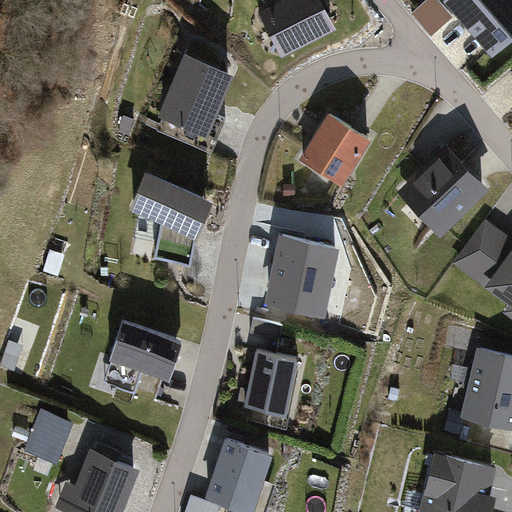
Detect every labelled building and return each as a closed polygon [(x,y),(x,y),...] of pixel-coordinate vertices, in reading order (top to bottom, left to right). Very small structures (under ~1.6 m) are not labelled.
[(326,0),(269,0),(259,5),(282,51),(338,23),(326,0)] [(511,0),(451,0),(495,50),(511,35),(511,0)] [(231,71),(189,54),(164,112),(165,112),(185,120),(206,129),(214,112),(231,71)] [(373,132),(331,107),(302,156),(344,180),(373,132)] [(185,120),(165,112),(159,128),(179,136),(185,120)] [(206,129),(185,120),(179,136),(214,151),(228,118),(214,112),(206,129)] [(449,139),(400,187),(442,230),(491,182),(449,139)] [(212,193),(147,167),(132,203),(164,216),(158,254),(193,262),(196,230),(212,193)] [(511,234),(486,217),(456,263),(511,299),(504,311),(511,316),(511,234)] [(286,231),(274,301),(322,309),(334,239),(286,231)] [(284,320),(254,315),(251,331),(281,336),(284,320)] [(183,335),(124,316),(111,353),(113,354),(144,364),(170,373),(183,335)] [(511,353),(482,347),(467,413),(511,423),(511,353)] [(299,355),(257,348),(246,403),(288,411),(299,355)] [(136,389),(144,364),(113,354),(105,379),(136,389)] [(74,419),(40,407),(25,448),(59,460),(74,419)] [(255,503),(272,448),(231,435),(213,490),(255,503)] [(123,511),(143,462),(92,442),(77,481),(68,478),(58,503),(80,511),(123,511)] [(498,460),(436,445),(420,511),(491,511),(498,486),(481,482),(493,478),(498,460)] [(217,511),(221,500),(195,493),(189,511),(217,511)]
